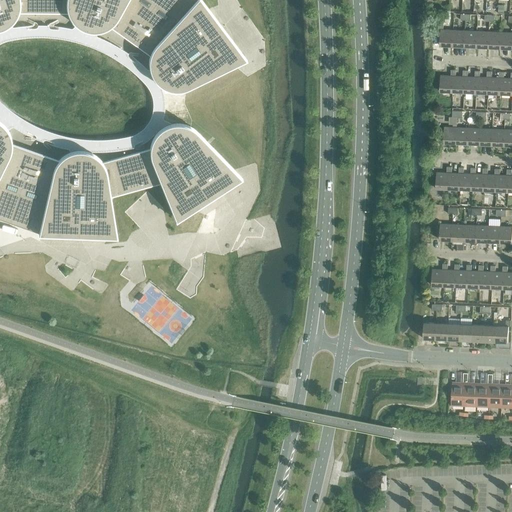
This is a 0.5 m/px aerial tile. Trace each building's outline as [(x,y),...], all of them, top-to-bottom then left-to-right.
[(0,0),(0,28),(2,28),(4,27),(6,26),(8,24),(10,23),(12,22),(14,19),(15,17),(16,15),(18,12),(68,12),(69,15),(70,16),(72,19),(74,22),(76,24),(78,25),(80,26),(82,28),(84,29),(86,29),(89,30),(91,30),(94,30),(96,30),(99,30),(101,29),(103,29),(105,28),(107,27),(109,26),(149,54),(150,55),(149,57),(149,60),(149,63),(149,66),(150,68),(151,71),(152,74),(153,76),(154,78),(156,80),(158,82),(159,83),(161,85),(162,85),(165,87),(167,88),(169,88),(172,89),(175,89),(179,89),(181,89),(183,88),(185,88),(188,87),(191,85),(200,81),(209,76),(232,65),(245,59),(235,44),(208,9),(201,0),(0,0)] [(439,46),(452,46),(453,30),(443,30),(443,24),(438,23),(438,30),(440,30),(439,46)] [(452,46),(464,47),(465,31),(453,30),(452,46)] [(464,47),(476,47),(477,31),(465,31),(464,47)] [(476,47),(488,48),(489,32),(477,31),(476,47)] [(488,48),(500,48),(501,32),(489,32),(488,48)] [(500,48),(511,49),(511,47),(511,32),(501,32),(500,48)] [(440,91),(452,92),(453,76),(455,76),(456,70),(451,70),(450,76),(440,75),(440,91)] [(452,92),(464,92),(465,76),(467,76),(468,70),(463,70),(462,76),(455,76),(453,76),(452,92)] [(464,92),(476,93),(477,77),(479,77),(480,71),(475,71),(474,77),(467,76),(465,76),(464,92)] [(476,93),(488,93),(489,77),(491,77),(492,71),(487,71),(486,77),(479,77),(477,77),(476,93)] [(488,93),(500,94),(501,78),(503,78),(504,72),(499,72),(498,78),(491,77),(489,77),(488,93)] [(500,94),(511,94),(511,72),(510,78),(503,78),(501,78),(500,94)] [(241,177),(197,131),(195,130),(194,129),(192,128),(191,126),(189,126),(187,125),(185,124),(183,124),(181,123),(179,123),(177,123),(175,123),(173,123),(172,124),(170,124),(168,125),(166,125),(165,126),(163,127),(161,128),(160,129),(158,131),(157,132),(156,134),(154,135),(153,137),(152,139),(152,140),(151,142),(151,144),(150,146),(150,148),(123,155),(102,161),(100,159),(98,157),(95,155),(94,154),(93,154),(90,152),(87,151),(84,150),(82,150),(80,150),(79,150),(77,150),(74,151),(72,151),(71,151),(68,153),(65,154),(63,156),(60,158),(59,160),(11,143),(11,141),(11,139),(10,137),(10,136),(9,134),(9,132),(8,130),(7,128),(5,127),(4,125),(3,124),(1,122),(0,121),(0,220),(39,234),(116,236),(110,196),(138,189),(161,182),(176,220),(241,177)] [(443,143),(456,143),(456,127),(453,127),(444,127),(443,143)] [(456,143),(468,144),(468,128),(456,127),(456,143)] [(468,144),(480,144),(480,128),(468,128),(468,144)] [(480,144),(492,145),(492,129),(480,128),(480,144)] [(492,145),(504,145),(504,129),(492,129),(492,145)] [(435,188),(448,189),(449,173),(451,173),(452,167),(447,167),(446,173),(436,172),(435,188)] [(448,189),(460,189),(461,173),(463,173),(464,167),(459,167),(458,173),(451,173),(449,173),(448,189)] [(460,189),(472,190),(473,174),(475,174),(476,168),(471,168),(470,174),(463,173),(461,173),(460,189)] [(472,190),(484,190),(485,174),(487,174),(488,168),(483,168),(482,174),(475,174),(473,174),(472,190)] [(484,190),(496,191),(497,175),(499,175),(500,169),(495,169),(494,174),(487,174),(485,174),(484,190)] [(496,191),(508,191),(509,175),(511,175),(511,169),(507,169),(506,175),(499,175),(497,175),(496,191)] [(439,240),(451,240),(452,224),(440,224),(439,240)] [(451,240),(463,241),(464,225),(452,224),(451,240)] [(463,241),(475,241),(476,225),(464,225),(463,241)] [(475,241),(487,242),(488,226),(476,225),(475,241)] [(487,242),(499,242),(500,226),(488,226),(487,242)] [(511,226),(500,226),(499,242),(511,243),(511,241),(511,226)] [(431,285),(444,286),(444,269),(447,270),(447,264),(442,263),(442,269),(432,269),(431,285)] [(444,286),(456,286),(456,270),(459,270),(459,264),(454,264),(454,270),(447,270),(444,269),(444,286)] [(456,286),(468,287),(468,271),(471,271),(471,265),(466,264),(466,270),(459,270),(456,270),(456,286)] [(468,287),(480,287),(480,271),(483,271),(483,265),(478,265),(478,271),(471,271),(468,271),(468,287)] [(480,287),(492,288),(492,272),(495,272),(495,266),(490,265),(490,271),(483,271),(480,271),(480,287)] [(492,288),(504,288),(504,272),(507,272),(507,266),(502,266),(502,272),(495,272),(492,272),(492,288)] [(496,326),(495,342),(508,342),(509,326),(510,326),(511,320),(506,320),(505,326),(496,326)] [(423,338),(435,339),(436,323),(424,322),(423,338)] [(435,339),(447,340),(448,323),(436,323),(435,339)] [(447,340),(459,340),(460,324),(448,323),(447,340)] [(459,340),(471,341),(472,324),(460,324),(459,340)] [(471,341),(483,341),(484,325),(472,324),(471,341)] [(483,341),(495,342),(496,326),(484,325),(483,341)] [(451,405),(464,406),(465,383),(463,383),(452,382),(451,405)] [(464,406),(477,406),(477,384),(467,383),(465,383),(464,406)] [(477,406),(489,407),(490,384),(488,384),(477,384),(477,406)] [(489,407),(501,407),(502,385),(492,384),(490,384),(489,407)] [(501,407),(511,407),(511,384),(502,385),(501,407)]
